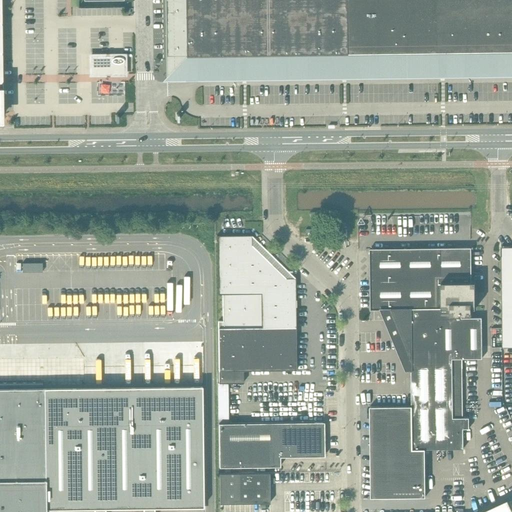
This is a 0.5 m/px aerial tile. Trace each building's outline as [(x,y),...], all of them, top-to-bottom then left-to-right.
[(348,53),(348,59),(383,58),(381,0),(166,0),(168,76),(188,55),(204,55),(348,53)] [(381,0),(383,58),(406,58),(405,0),(381,0)] [(511,0),(405,0),(406,58),(511,56),(511,0)] [(110,56),(90,56),(91,75),(125,74),(124,55),(123,55),(110,56)] [(122,84),(113,84),(112,92),(121,93),(122,84)] [(243,371),(296,370),(295,278),(285,278),(251,245),(251,235),(217,235),(217,294),(222,294),(223,321),(218,321),(218,383),(227,383),(243,383),(243,371)] [(511,247),(500,247),(502,348),(511,347),(511,247)] [(463,429),(469,429),(469,418),(462,418),(462,398),(452,398),(452,379),(462,379),(462,359),(482,359),(481,328),(481,318),(471,318),(471,308),(475,308),(475,282),(471,282),(470,248),(370,249),(370,289),(370,299),(370,310),(381,310),(391,310),(394,319),(391,320),(394,327),(397,326),(407,349),(406,349),(406,369),(411,369),(411,371),(411,406),(370,407),(370,408),(372,408),(373,497),(371,497),(371,498),(403,497),(409,497),(425,497),(425,449),(463,449),(463,429)] [(0,511),(45,511),(45,509),(76,508),(84,508),(93,508),(93,511),(104,511),(104,508),(142,507),(141,511),(152,511),(153,507),(173,507),(202,507),(200,386),(43,388),(42,382),(0,382),(0,511)] [(218,383),(218,423),(227,423),(227,383),(218,383)] [(324,422),(227,423),(218,423),(219,467),(280,466),(280,457),(324,456),(324,422)] [(219,504),(269,503),(269,473),(219,473),(219,504)] [(478,511),(511,511),(511,508),(507,498),(478,511)]
